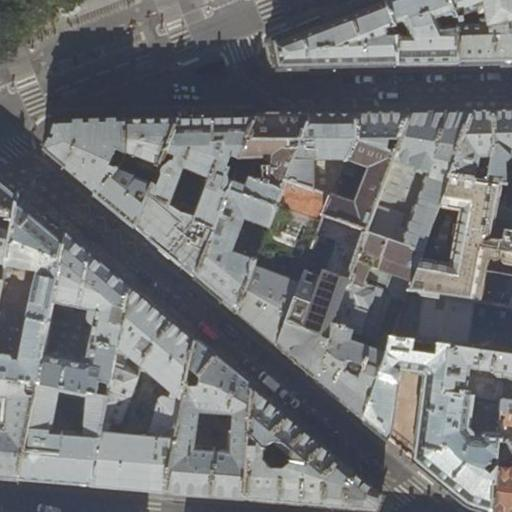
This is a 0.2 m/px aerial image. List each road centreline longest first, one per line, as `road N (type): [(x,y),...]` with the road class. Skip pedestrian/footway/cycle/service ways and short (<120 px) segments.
road 1 (residential): [(441,511),(0,141)]
road 2 (residential): [(511,86),(280,92),(254,78),(227,25)]
road 3 (secondary): [(0,115),(227,25)]
